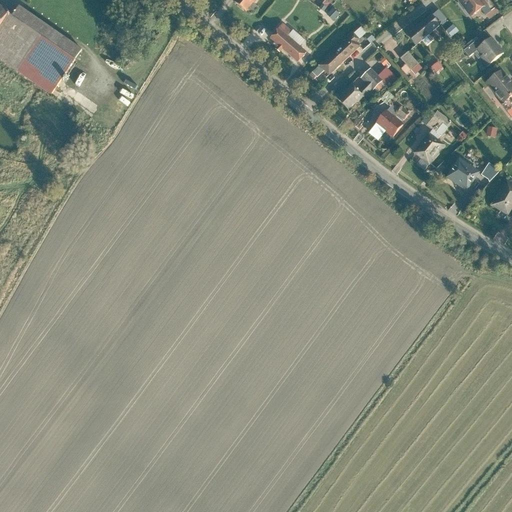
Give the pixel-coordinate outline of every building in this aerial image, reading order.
[(247,14),(257,0),(238,0),(235,5),(247,14)] [(326,11),(331,2),(326,0),(325,0),(321,9),(326,11)] [(487,6),(482,0),(456,0),(470,18),(487,6)] [(0,61),(53,99),(87,51),(22,5),(13,18),(9,15),(0,28),(0,61)] [(0,28),(9,15),(0,8),(0,28)] [(328,12),(332,20),(341,16),(337,8),(328,12)] [(453,19),(444,8),(434,17),(442,27),(453,19)] [(434,17),(423,25),(431,36),(442,27),(434,17)] [(292,33),(283,26),(270,41),(283,52),(293,40),(289,37),(292,33)] [(360,40),(355,35),(336,52),(346,62),(359,49),(355,45),(360,40)] [(504,54),(491,39),(476,52),(490,67),(504,54)] [(297,65),(308,52),(293,40),(283,52),(297,65)] [(324,72),(330,78),(346,62),(336,52),(314,74),(318,78),(324,72)] [(407,65),(402,69),(407,74),(412,70),(417,75),(424,68),(409,52),(401,59),(407,65)] [(437,73),(444,67),(439,61),(432,67),(437,73)] [(511,98),(511,81),(503,71),(487,85),(505,105),(511,98)] [(349,112),(370,90),(363,84),(357,91),(351,86),(337,101),(349,112)] [(405,89),(400,92),(405,99),(410,96),(405,89)] [(389,104),(395,97),(389,91),(383,99),(389,104)] [(393,140),(405,126),(387,111),(375,126),(393,140)] [(496,137),(498,129),(489,127),(487,136),(496,137)] [(430,165),(444,145),(427,133),(413,153),(430,165)] [(467,192),(480,173),(460,160),(447,178),(467,192)] [(489,165),(482,175),(490,180),(496,169),(489,165)] [(511,184),(506,181),(492,208),(509,217),(511,210),(511,184)]
